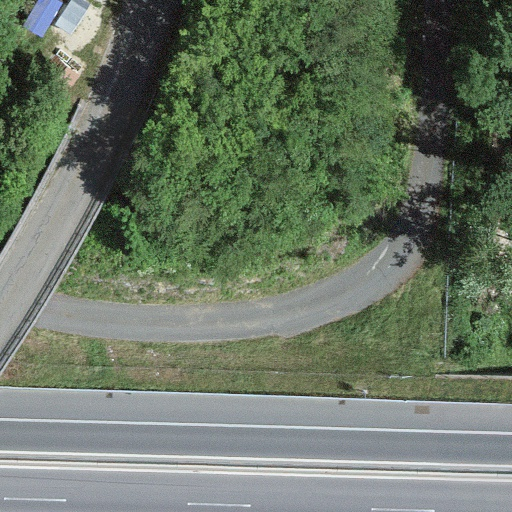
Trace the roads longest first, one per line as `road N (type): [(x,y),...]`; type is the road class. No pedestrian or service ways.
road 1 (trunk): [(511,450),(0,436)]
road 2 (trunk): [(0,499),(450,511)]
road 3 (unclassified): [(102,143),(0,318)]
